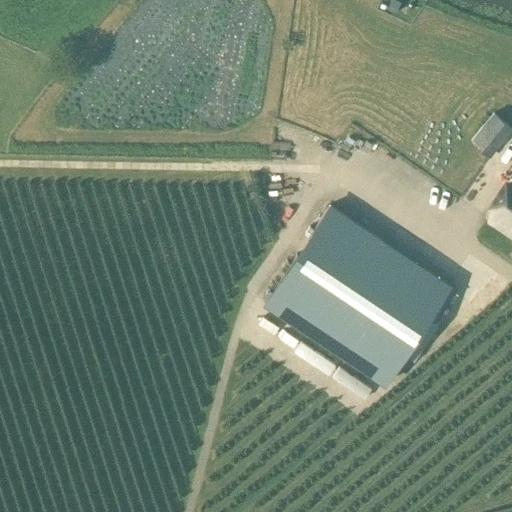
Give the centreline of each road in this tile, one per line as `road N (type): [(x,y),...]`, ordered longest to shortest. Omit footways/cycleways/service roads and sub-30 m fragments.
road 1 (unknown): [(0,157),(281,159),(332,171)]
road 2 (unknown): [(332,171),(262,252),(233,307)]
